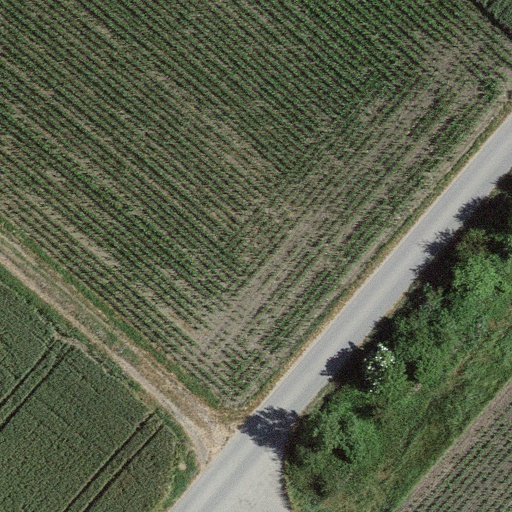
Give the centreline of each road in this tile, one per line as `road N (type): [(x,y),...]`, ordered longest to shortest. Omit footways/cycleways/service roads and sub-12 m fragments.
road 1 (track): [(230,465),(511,138)]
road 2 (track): [(0,244),(151,371),(230,465)]
